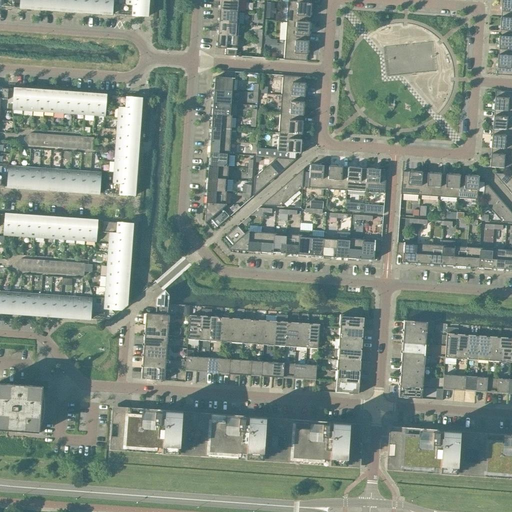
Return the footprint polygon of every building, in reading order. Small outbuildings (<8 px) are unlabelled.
[(30,9),(30,0),(19,0),(19,8),(20,8),(20,9),(20,8),(30,9)] [(40,10),(40,0),(30,0),(30,9),(30,10),(30,9),(40,10)] [(50,10),(51,0),(40,0),(40,10),(40,11),(40,10),(50,10)] [(61,11),(61,0),(51,0),(50,10),(50,11),(51,11),(51,10),(61,11)] [(71,12),(71,0),(61,0),(61,11),(60,12),(61,12),(61,11),(71,12)] [(81,12),(81,0),(71,0),(71,12),(71,13),(71,12),(81,12)] [(91,13),(92,0),(81,0),(81,12),(81,14),(81,12),(91,13)] [(101,15),(101,14),(102,0),(92,0),(91,13),(91,14),(91,13),(101,14),(101,15)] [(102,0),(101,14),(112,15),(112,0),(102,0)] [(239,12),(239,0),(220,0),(219,10),(239,12)] [(511,0),(501,0),(500,18),(511,18),(511,0)] [(267,3),(266,18),(272,19),(273,14),(275,14),(275,9),(273,9),(273,4),(267,3)] [(309,23),(311,4),(288,3),(286,22),(309,23)] [(147,6),(125,4),(125,5),(118,4),(117,14),(114,14),(114,15),(135,16),(135,18),(135,16),(147,17),(147,6)] [(239,12),(219,10),(219,11),(218,23),(238,24),(239,12)] [(511,37),(511,18),(500,18),(499,37),(511,37)] [(308,42),(309,23),(286,22),(285,40),(308,42)] [(237,37),(238,24),(218,23),(218,36),(217,36),(237,37)] [(236,56),(237,37),(217,36),(218,36),(217,49),(225,49),(225,55),(224,55),(236,56)] [(511,56),(511,37),(499,37),(497,55),(511,56)] [(307,61),(308,42),(285,40),(284,60),(307,61)] [(511,75),(511,56),(497,55),(496,75),(511,75)] [(213,90),(233,92),(234,72),(223,71),(223,72),(224,72),(223,78),(215,77),(214,90),(213,90)] [(304,97),(305,77),(282,76),(281,95),(304,97)] [(0,99),(7,100),(8,89),(11,89),(0,88),(0,99)] [(23,111),(24,90),(14,89),(14,88),(14,89),(12,110),(23,111)] [(33,111),(34,91),(24,90),(25,89),(24,89),(24,90),(23,111),(33,111)] [(43,112),(45,91),(35,91),(35,89),(34,89),(34,91),(33,111),(43,112)] [(53,113),(55,92),(45,91),(45,90),(45,91),(43,112),(53,113)] [(232,104),(233,92),(213,90),(214,90),(213,102),(212,102),(212,103),(213,103),(232,104)] [(63,113),(65,93),(55,92),(55,91),(55,92),(53,113),(63,113)] [(494,110),(511,111),(511,92),(495,91),(494,110)] [(74,114),(75,93),(65,93),(65,92),(65,93),(63,113),(74,114)] [(75,92),(75,93),(74,114),(84,115),(85,94),(75,93),(75,92)] [(94,116),(95,95),(86,94),(86,93),(85,93),(85,94),(84,115),(94,116)] [(95,95),(94,116),(105,116),(106,96),(96,95),(96,94),(95,95)] [(303,115),(304,97),(281,95),(280,114),(303,115)] [(111,107),(118,108),(140,109),(141,98),(109,96),(112,97),(111,107)] [(231,117),(232,104),(213,103),(212,115),(211,115),(231,117)] [(141,110),(140,109),(118,108),(117,119),(139,120),(140,110),(141,110)] [(511,130),(511,111),(494,110),(492,129),(511,130)] [(301,134),(303,115),(280,114),(278,133),(301,134)] [(230,129),(231,117),(211,115),(212,115),(211,128),(210,128),(211,128),(230,129)] [(140,120),(139,120),(117,119),(116,129),(138,131),(139,120),(140,121),(140,120)] [(229,142),(230,129),(211,128),(210,140),(209,140),(210,140),(229,142)] [(140,131),(138,131),(116,129),(116,140),(138,142),(138,131),(140,131)] [(511,149),(511,130),(492,129),(491,148),(511,149)] [(300,154),(301,134),(278,133),(277,152),(299,154),(300,154)] [(139,142),(138,142),(116,140),(115,151),(137,152),(138,142),(139,142)] [(229,154),(229,142),(210,140),(209,153),(208,153),(209,153),(229,154)] [(511,168),(511,149),(491,148),(489,167),(490,167),(511,168)] [(137,153),(137,152),(115,151),(114,162),(136,163),(137,153),(138,153),(137,153)] [(228,167),(229,154),(209,153),(208,165),(207,165),(207,166),(208,166),(228,167)] [(295,159),(276,158),(254,177),(253,196),(295,159)] [(137,163),(136,163),(114,162),(113,172),(135,174),(136,164),(137,164),(137,163)] [(327,189),(329,166),(309,165),(310,165),(308,188),(327,189)] [(17,188),(19,167),(8,166),(7,187),(17,188)] [(227,180),(228,167),(208,166),(207,178),(227,180)] [(346,191),(348,168),(329,166),(327,189),(346,191)] [(27,189),(29,168),(19,167),(17,188),(17,189),(18,188),(27,189)] [(38,189),(39,168),(29,168),(27,189),(27,190),(28,190),(28,189),(38,189)] [(48,190),(49,169),(39,168),(38,189),(38,190),(38,189),(48,190)] [(280,207),(302,188),(303,169),(303,168),(261,205),(280,207)] [(365,192),(367,169),(348,168),(346,191),(365,192)] [(58,191),(59,170),(49,169),(48,190),(48,191),(48,190),(58,191)] [(384,193),(386,170),(367,169),(365,192),(384,193)] [(68,191),(70,171),(59,170),(58,191),(58,192),(58,191),(68,191)] [(78,192),(80,171),(70,171),(68,191),(68,193),(68,191),(78,192)] [(88,193),(90,172),(80,171),(78,192),(78,193),(79,192),(88,193)] [(420,196),(421,173),(402,171),(400,194),(420,196)] [(88,194),(89,194),(89,193),(99,194),(101,173),(90,172),(88,193),(88,194)] [(137,174),(135,174),(113,172),(113,183),(135,185),(135,174),(137,174)] [(439,197),(440,174),(421,173),(420,196),(439,197)] [(511,174),(495,174),(493,173),(511,195),(511,174)] [(457,198),(459,175),(440,174),(439,197),(457,198)] [(459,175),(457,198),(477,200),(478,177),(459,175)] [(226,192),(227,180),(207,178),(206,191),(206,190),(206,191),(226,192)] [(511,213),(484,181),(484,182),(483,201),(502,223),(511,223),(511,213)] [(135,185),(113,183),(113,184),(105,183),(105,193),(102,193),(102,194),(122,195),(122,196),(122,195),(134,196),(135,185)] [(225,204),(226,192),(206,191),(206,203),(205,203),(226,205),(225,204)] [(226,205),(205,203),(204,224),(210,219),(217,227),(216,228),(230,216),(230,215),(229,216),(222,208),(226,205)] [(233,213),(240,207),(237,204),(230,210),(233,213)] [(14,236),(15,215),(5,215),(5,213),(5,215),(3,235),(14,236)] [(24,237),(25,216),(16,215),(16,214),(15,214),(15,215),(14,236),(24,237)] [(26,215),(26,216),(25,216),(24,237),(34,238),(36,217),(26,216),(26,215)] [(44,238),(46,217),(36,217),(36,216),(36,217),(34,238),(44,238)] [(54,239),(56,218),(46,217),(46,216),(46,217),(44,238),(54,239)] [(65,240),(66,219),(56,218),(56,217),(56,218),(54,239),(65,240)] [(244,226),(249,222),(251,220),(248,217),(241,222),(241,223),(241,222),(244,226)] [(75,240),(76,220),(66,219),(67,218),(66,218),(66,219),(65,240),(75,240)] [(85,241),(86,220),(77,220),(77,218),(76,218),(76,220),(75,240),(85,241)] [(86,220),(85,241),(96,242),(97,221),(87,220),(87,219),(87,220),(86,220)] [(109,233),(131,235),(132,224),(120,223),(120,222),(120,223),(100,221),(100,222),(103,222),(102,233),(109,233)] [(238,225),(224,237),(225,238),(225,237),(232,245),(226,250),(237,250),(247,251),(248,231),(245,234),(238,226),(239,225),(238,225)] [(299,235),(297,255),(297,256),(298,256),(298,255),(310,256),(311,236),(312,231),(299,230),(299,235)] [(247,251),(247,252),(247,251),(259,252),(261,233),(249,232),(248,231),(247,251)] [(335,258),(348,258),(349,239),(349,233),(337,232),(336,238),(335,258)] [(131,235),(109,233),(108,244),(130,246),(131,235),(132,235),(131,235)] [(259,252),(259,253),(260,253),(260,252),(272,253),(273,234),(261,233),(259,252)] [(272,253),(272,254),(272,253),(285,254),(286,235),(286,234),(273,234),(272,253)] [(285,254),(284,255),(285,255),(285,254),(297,255),(299,235),(286,234),(286,235),(285,254)] [(310,256),(310,257),(310,256),(322,257),(324,237),(311,236),(310,256)] [(324,237),(322,257),(323,257),(335,258),(336,238),(324,237)] [(348,258),(347,259),(348,259),(348,258),(360,259),(362,240),(349,239),(348,258)] [(360,259),(360,260),(360,259),(373,260),(374,252),(379,252),(379,253),(380,253),(381,241),(362,240),(360,259)] [(441,246),(440,266),(440,265),(452,266),(452,267),(454,246),(454,241),(442,241),(441,246)] [(415,264),(416,244),(397,242),(396,254),(397,254),(397,253),(402,254),(402,262),(415,263),(415,264)] [(131,246),(130,246),(108,244),(107,255),(130,256),(130,246),(131,246)] [(427,265),(429,245),(416,244),(415,264),(415,263),(427,264),(427,265)] [(440,266),(441,246),(429,245),(427,265),(427,264),(440,265),(440,266)] [(465,268),(466,247),(454,246),(452,267),(453,267),(453,266),(465,267),(465,268)] [(478,268),(479,248),(466,247),(465,268),(465,267),(477,268),(478,268)] [(490,269),(492,249),(479,248),(478,268),(490,269)] [(503,270),(504,250),(492,249),(490,269),(503,269),(503,270)] [(511,250),(504,250),(503,270),(503,269),(511,270),(511,250)] [(131,257),(130,256),(107,255),(107,266),(129,267),(129,257),(131,257)] [(130,267),(129,267),(107,266),(106,276),(128,278),(129,267),(130,268),(130,267)] [(129,278),(128,278),(106,276),(105,287),(127,289),(128,278),(129,278)] [(104,298),(126,300),(127,289),(128,289),(127,289),(105,287),(104,298)] [(156,305),(155,314),(155,315),(167,315),(168,303),(170,303),(170,297),(168,296),(168,295),(164,290),(155,298),(155,305),(156,305)] [(0,312),(8,313),(10,292),(0,291),(0,312)] [(18,314),(20,293),(10,292),(8,313),(8,314),(9,313),(18,314)] [(29,315),(30,294),(20,293),(18,314),(18,315),(19,315),(19,314),(29,315)] [(29,315),(39,315),(40,295),(30,294),(29,315),(29,316),(29,315)] [(49,316),(50,295),(40,295),(39,315),(39,317),(39,315),(49,316)] [(59,317),(61,296),(50,295),(49,316),(49,317),(49,316),(59,317)] [(69,318),(71,297),(61,296),(59,317),(59,318),(59,317),(69,318)] [(70,318),(79,318),(81,297),(71,297),(69,318),(69,319),(70,318)] [(79,320),(80,320),(80,318),(90,319),(92,298),(81,297),(79,318),(79,320)] [(128,300),(126,300),(104,298),(104,309),(110,310),(115,315),(126,305),(126,300),(128,300)] [(104,320),(104,313),(93,312),(93,319),(104,320)] [(155,315),(155,314),(146,314),(145,325),(168,326),(168,323),(169,323),(169,316),(168,316),(168,315),(167,315),(155,315)] [(198,340),(200,316),(199,317),(196,316),(189,315),(187,339),(198,340)] [(339,328),(362,329),(363,318),(349,317),(349,315),(339,315),(339,316),(339,324),(340,324),(339,328)] [(209,341),(211,317),(210,317),(207,317),(207,316),(200,316),(198,340),(209,341)] [(220,342),(222,318),(221,317),(221,318),(218,318),(218,317),(211,317),(209,341),(220,342)] [(231,343),(232,318),(232,319),(228,319),(228,318),(222,318),(220,342),(231,343)] [(241,343),(243,319),(243,320),(239,319),(232,318),(231,343),(241,343)] [(252,344),(254,320),(253,320),(250,320),(243,319),(241,343),(252,344)] [(263,345),(265,321),(258,320),(258,321),(255,320),(254,320),(252,344),(263,345)] [(426,334),(426,331),(427,331),(428,322),(428,321),(417,320),(417,322),(404,321),(403,332),(426,334)] [(274,346),(276,321),(269,321),(265,321),(263,345),(274,346)] [(285,346),(286,322),(280,322),(276,322),(276,321),(274,346),(285,346)] [(295,347),(297,323),(291,322),(290,323),(287,323),(287,322),(286,322),(285,346),(295,347)] [(306,348),(308,324),(301,323),(301,324),(298,324),(298,323),(297,323),(295,347),(306,348)] [(317,349),(319,325),(312,324),(312,325),(309,324),(308,324),(306,348),(317,349)] [(168,326),(145,325),(144,335),(167,337),(167,333),(168,333),(168,327),(168,326)] [(361,340),(362,329),(339,328),(338,335),(339,335),(339,338),(361,340)] [(426,335),(426,334),(403,332),(402,343),(425,345),(425,341),(426,341),(426,335)] [(456,359),(457,334),(457,335),(453,335),(453,334),(446,334),(444,358),(456,359)] [(466,359),(468,335),(467,335),(467,336),(464,335),(457,334),(456,359),(466,359)] [(167,337),(144,335),(144,346),(166,348),(166,344),(167,344),(167,338),(167,337)] [(477,360),(479,336),(478,336),(475,336),(468,335),(466,359),(477,360)] [(488,361),(490,337),(489,337),(485,337),(485,336),(479,336),(477,360),(488,361)] [(499,362),(500,337),(500,338),(496,338),(496,337),(490,337),(488,361),(499,362)] [(509,363),(511,338),(510,338),(510,339),(507,339),(507,338),(500,337),(499,362),(509,363)] [(360,351),(361,340),(339,338),(339,339),(338,339),(337,346),(338,346),(338,349),(360,351)] [(425,345),(402,343),(402,354),(424,355),(424,352),(425,352),(425,345)] [(143,357),(165,359),(166,355),(167,348),(166,348),(144,346),(143,357)] [(360,362),(360,351),(338,349),(338,350),(337,350),(337,356),(337,360),(360,362)] [(424,356),(424,355),(402,354),(401,364),(423,366),(424,363),(425,356),(424,356)] [(196,372),(197,356),(197,357),(187,356),(187,355),(186,355),(185,370),(185,371),(186,371),(186,370),(196,371),(196,372)] [(207,373),(208,357),(198,357),(198,356),(197,356),(196,372),(197,371),(207,371),(207,373)] [(165,369),(165,366),(166,359),(165,359),(143,357),(142,368),(165,369)] [(218,373),(219,358),(218,358),(208,358),(208,357),(207,373),(207,371),(217,372),(217,373),(218,373)] [(228,374),(230,359),(229,358),(229,359),(219,358),(218,373),(218,372),(228,373),(228,374)] [(239,375),(240,359),(240,360),(230,359),(228,374),(229,374),(229,373),(239,374),(239,375)] [(250,376),(251,360),(251,361),(241,360),(241,359),(240,359),(239,375),(240,375),(240,374),(250,374),(250,376)] [(261,377),(262,361),(251,361),(251,360),(250,376),(250,374),(261,375),(260,377),(261,377)] [(359,372),(360,362),(337,360),(337,361),(336,361),(336,367),(337,367),(336,371),(359,372)] [(272,377),(273,362),(272,362),(262,361),(261,377),(261,375),(271,376),(271,377),(272,377)] [(282,378),(283,362),(283,363),(273,362),(272,377),(272,376),(282,377),(282,378)] [(293,379),(294,363),(294,364),(284,363),(284,362),(283,362),(282,378),(283,378),(283,377),(293,378),(293,379)] [(304,380),(305,364),(294,364),(294,363),(293,379),(293,378),(304,378),(304,380)] [(315,379),(316,365),(315,365),(305,364),(304,380),(304,378),(314,379),(314,380),(315,380),(315,379)] [(423,367),(423,366),(401,364),(400,375),(423,377),(423,373),(424,367),(423,367)] [(165,369),(142,368),(141,379),(152,379),(152,380),(164,381),(164,377),(165,377),(165,370),(165,369)] [(358,383),(359,372),(336,371),(335,378),(336,378),(335,382),(358,383)] [(453,390),(454,375),(444,374),(443,374),(442,388),(442,390),(443,390),(443,388),(453,389),(453,390)] [(423,378),(423,377),(400,375),(399,386),(422,388),(422,384),(423,384),(423,378)] [(464,391),(465,375),(465,376),(455,375),(454,375),(453,390),(454,390),(454,389),(464,390),(464,391)] [(475,392),(476,376),(476,377),(466,376),(466,375),(465,375),(464,391),(465,390),(475,391),(475,392)] [(486,393),(487,377),(486,377),(476,377),(476,376),(475,392),(475,391),(486,391),(485,393),(486,393)] [(497,393),(498,378),(497,378),(487,377),(486,393),(486,391),(496,392),(496,393),(497,393)] [(507,394),(508,378),(508,379),(498,378),(497,393),(497,392),(507,393),(507,394)] [(357,394),(358,383),(335,382),(334,389),(335,389),(335,393),(347,393),(357,394)] [(0,430),(39,433),(40,427),(42,386),(0,383),(0,430)] [(422,388),(399,386),(398,397),(409,398),(421,399),(421,395),(422,395),(422,388)] [(360,465),(363,428),(363,424),(112,406),(112,410),(109,447),(109,450),(360,468),(360,465)] [(511,435),(389,426),(389,429),(386,470),(511,479),(511,435)]
